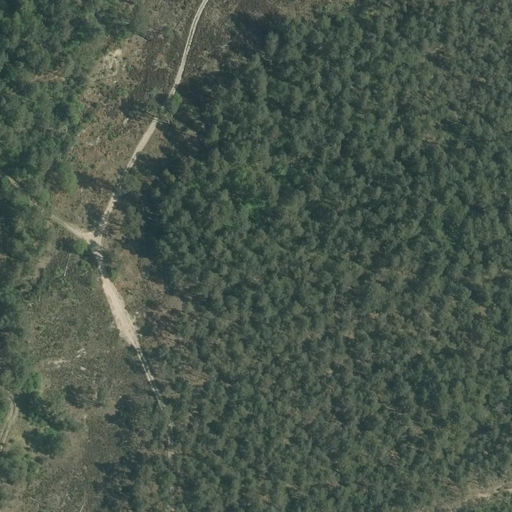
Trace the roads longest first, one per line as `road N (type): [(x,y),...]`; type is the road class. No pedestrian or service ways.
road 1 (track): [(167,511),(166,419),(105,284),(98,235),(181,69),(206,0)]
road 2 (track): [(97,254),(0,170)]
